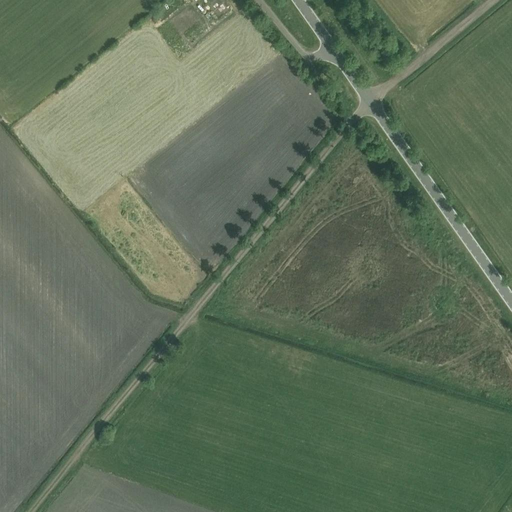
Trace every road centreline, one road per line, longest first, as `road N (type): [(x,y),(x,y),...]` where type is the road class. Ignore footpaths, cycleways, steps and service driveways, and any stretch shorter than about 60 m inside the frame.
road 1 (track): [(491,0),(348,124),(30,511)]
road 2 (unclassified): [(511,301),(297,0)]
